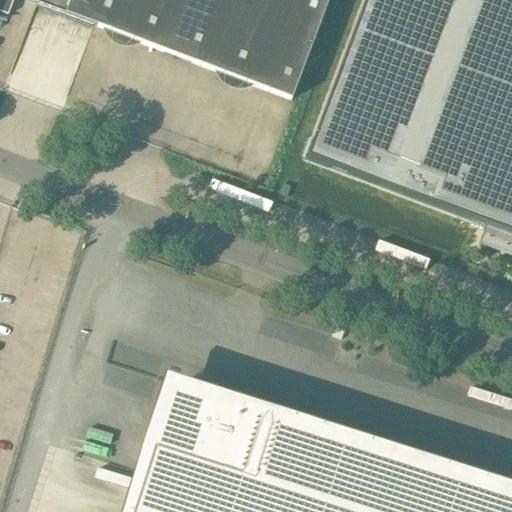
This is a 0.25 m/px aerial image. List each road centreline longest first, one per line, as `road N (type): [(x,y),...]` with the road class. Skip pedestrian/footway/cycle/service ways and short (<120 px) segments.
road 1 (unknown): [(36,511),(157,110),(0,49)]
road 2 (unclassified): [(511,356),(0,164)]
